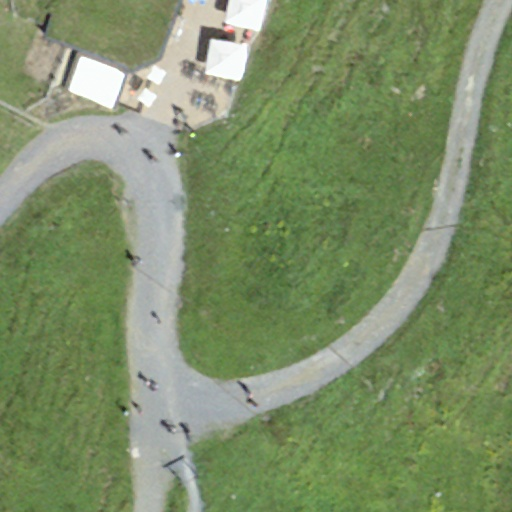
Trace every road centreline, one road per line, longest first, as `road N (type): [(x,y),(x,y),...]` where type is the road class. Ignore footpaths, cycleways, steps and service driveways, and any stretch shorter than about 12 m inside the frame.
road 1 (track): [(158,423),(265,397),(345,350),(408,294),(442,234),(483,29),(497,0)]
road 2 (track): [(158,423),(150,163),(116,135),(85,137),(0,207)]
